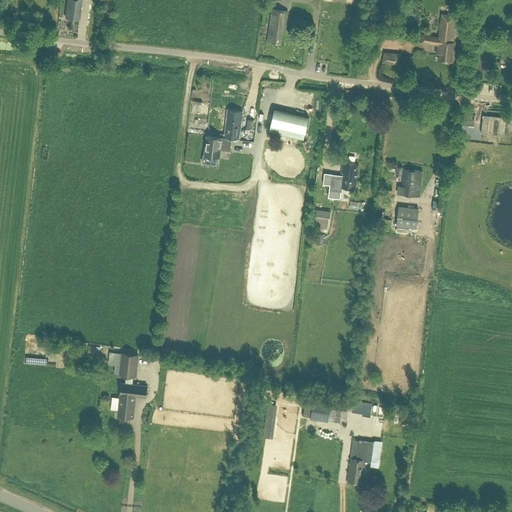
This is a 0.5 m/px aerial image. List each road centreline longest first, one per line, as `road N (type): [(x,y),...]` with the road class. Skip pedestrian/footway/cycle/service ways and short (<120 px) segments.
road 1 (track): [(269,68),(0,35)]
road 2 (unclassified): [(511,103),(269,68)]
